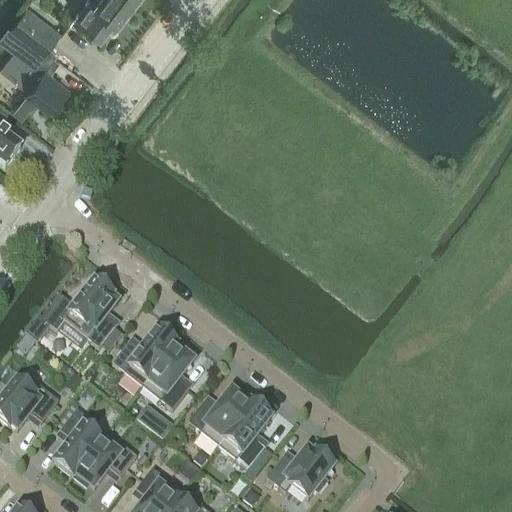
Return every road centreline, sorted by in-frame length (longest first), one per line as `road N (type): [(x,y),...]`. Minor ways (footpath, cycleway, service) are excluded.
road 1 (residential): [(368,511),(395,478),(46,208)]
road 2 (residential): [(46,208),(209,0)]
